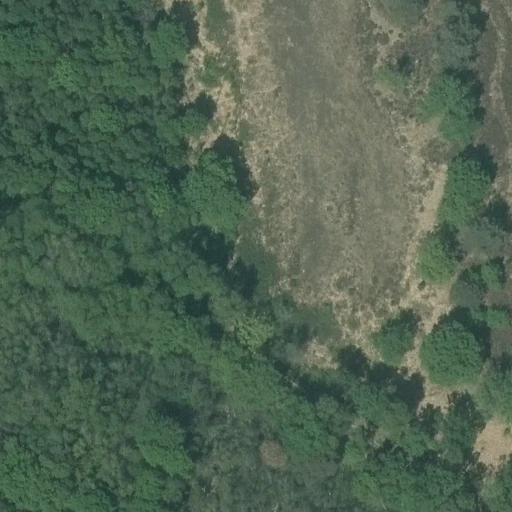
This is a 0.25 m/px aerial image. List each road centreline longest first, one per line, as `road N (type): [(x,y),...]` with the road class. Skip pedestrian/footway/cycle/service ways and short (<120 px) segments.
road 1 (track): [(328,418),(30,219),(0,220)]
road 2 (track): [(468,511),(328,418)]
